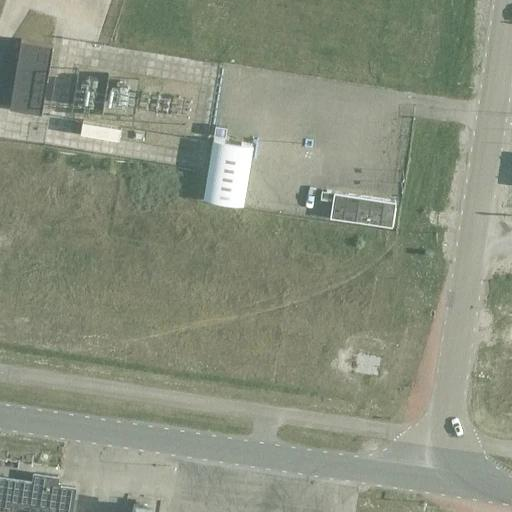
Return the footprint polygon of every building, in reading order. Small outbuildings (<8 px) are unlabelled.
[(22,39),(10,107),(42,112),(54,44),(22,39)] [(122,128),(83,122),(82,134),(120,140),(122,128)] [(253,144),(214,138),(205,197),(244,204),(253,144)] [(397,201),(335,192),(331,217),(393,226),(397,201)] [(71,511),(75,488),(0,477),(0,507),(12,509),(11,511),(47,511),(48,511),(71,511)] [(137,502),(139,511),(160,511),(158,499),(137,502)]
